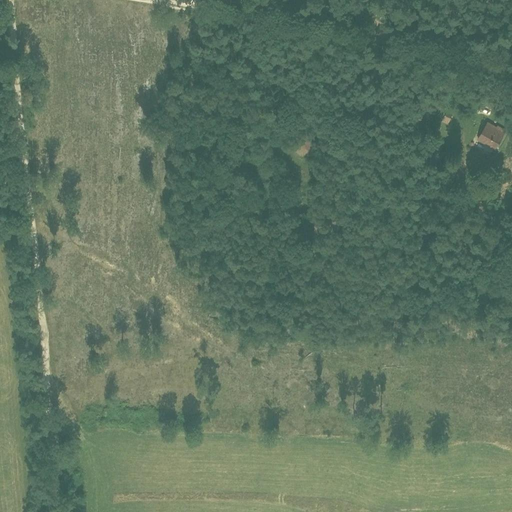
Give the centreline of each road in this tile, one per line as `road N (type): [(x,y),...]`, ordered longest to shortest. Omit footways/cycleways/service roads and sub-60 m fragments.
road 1 (track): [(60,511),(9,0)]
road 2 (track): [(170,0),(511,65)]
